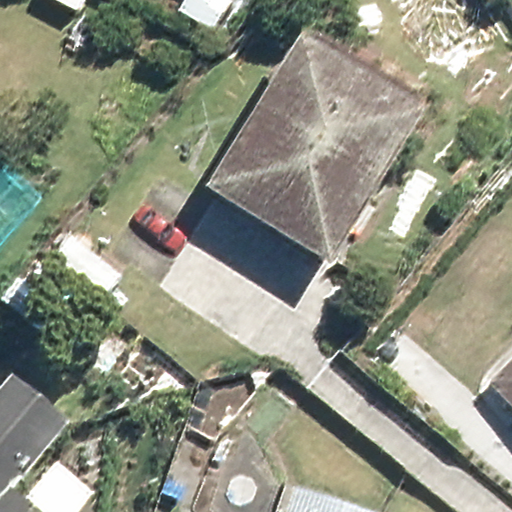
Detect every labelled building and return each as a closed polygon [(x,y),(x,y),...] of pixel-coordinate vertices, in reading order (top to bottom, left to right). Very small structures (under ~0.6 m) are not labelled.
[(290,46),(200,193),(325,269),(415,122),(290,46)] [(511,366),(488,391),(511,414),(511,366)] [(6,389),(0,396),(0,490),(53,429),(6,389)] [(23,511),(7,496),(0,503),(0,511),(23,511)] [(284,511),(336,511),(289,496),(284,511)]
